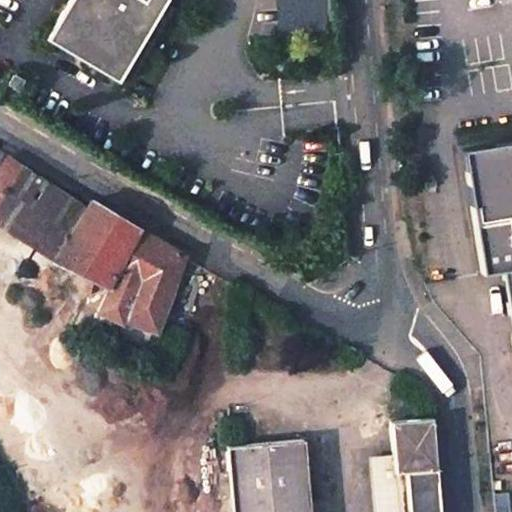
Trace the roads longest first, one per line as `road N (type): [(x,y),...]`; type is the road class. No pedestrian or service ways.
road 1 (unclassified): [(0,134),(215,258),(357,328)]
road 2 (unclassified): [(357,328),(374,298),(350,0)]
road 3 (residential): [(357,328),(437,378),(451,413),(461,511)]
